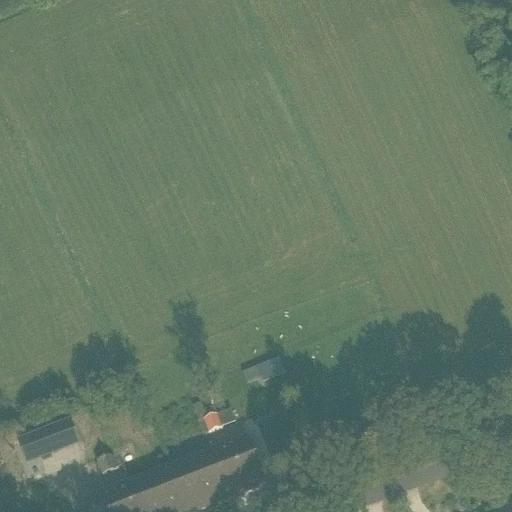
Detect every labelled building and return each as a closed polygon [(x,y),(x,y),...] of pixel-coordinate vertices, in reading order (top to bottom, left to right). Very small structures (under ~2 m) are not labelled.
[(275,359),(250,369),(256,385),(281,376),(275,359)] [(217,418),(204,423),(209,436),(222,431),(217,418)] [(26,469),(53,459),(43,434),(16,445),(26,469)] [(217,451),(236,500),(265,489),(247,440),(217,451)] [(89,500),(93,511),(204,511),(236,500),(217,451),(89,500)] [(97,464),(104,478),(116,472),(110,458),(97,464)]
